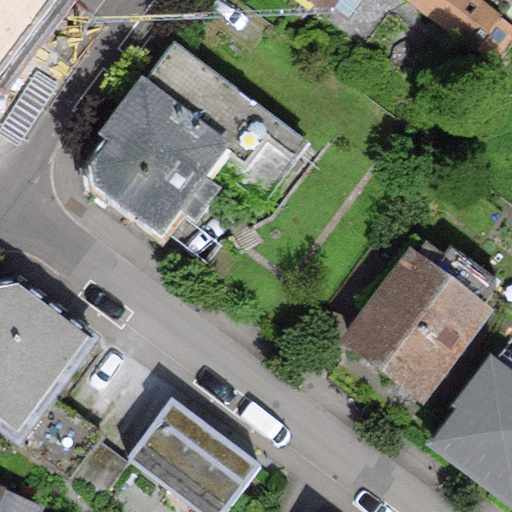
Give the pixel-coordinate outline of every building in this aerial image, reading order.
[(0,0),(0,82),(61,0),(0,0)] [(318,0),(325,5),(327,3),(346,18),(359,0),(318,0)] [(409,0),(472,46),(493,17),(469,0),(409,0)] [(317,53),(356,80),(370,60),(331,33),(317,53)] [(90,169),(94,194),(161,245),(183,214),(195,223),(217,193),(205,184),(223,161),(227,174),(264,201),(305,145),(174,48),(105,140),(110,144),(90,169)] [(367,306),(376,313),(351,346),(420,397),(481,316),(477,313),(498,286),(451,250),(444,260),(416,240),(367,306)] [(0,289),(0,430),(70,482),(103,437),(76,418),(74,422),(48,403),(93,342),(18,286),(0,289)] [(460,413),(434,448),(511,506),(511,380),(491,365),(457,411),(460,413)] [(128,461),(168,490),(175,481),(215,511),(227,511),(260,469),(171,403),(128,461)] [(105,446),(76,486),(100,503),(129,464),(105,446)] [(0,511),(35,511),(0,495),(0,511)]
